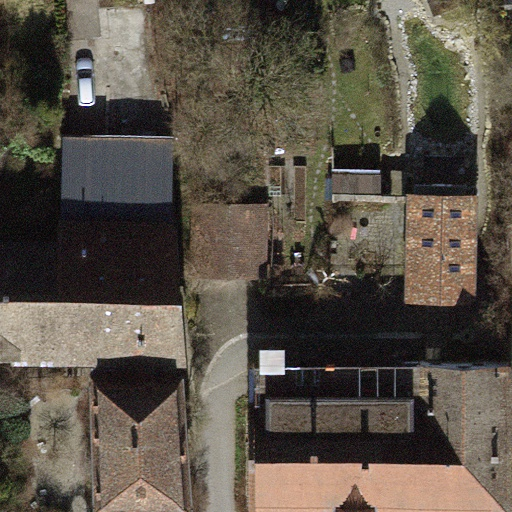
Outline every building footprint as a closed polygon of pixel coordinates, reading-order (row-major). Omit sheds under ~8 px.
[(3,18),(0,18),(0,72),(15,69),(3,18)] [(64,226),(0,224),(0,346),(190,345),(180,212),(172,212),(170,133),(64,131),(64,226)] [(491,196),(418,195),(417,324),(491,324),(491,196)] [(279,209),(222,210),(223,291),(280,290),(279,209)] [(187,361),(94,364),(98,499),(191,497),(187,361)] [(511,511),(511,363),(285,364),(285,511),(511,511)]
